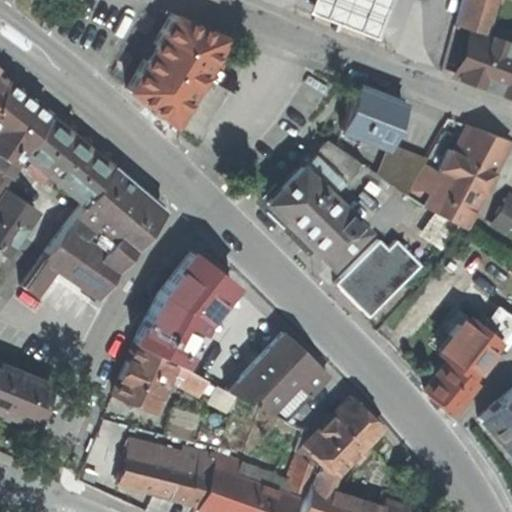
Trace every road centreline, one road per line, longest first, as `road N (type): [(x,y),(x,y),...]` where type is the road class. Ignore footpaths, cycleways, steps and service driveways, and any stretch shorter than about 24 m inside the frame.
road 1 (tertiary): [(484,511),(419,417),(204,193)]
road 2 (residential): [(36,484),(114,312),(204,193)]
road 3 (residential): [(202,0),(511,107)]
road 4 (tertiary): [(204,193),(0,6)]
